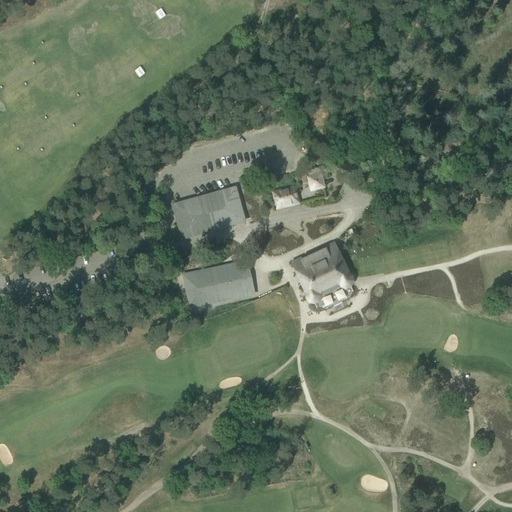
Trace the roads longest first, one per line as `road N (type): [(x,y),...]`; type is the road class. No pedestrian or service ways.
road 1 (track): [(68,511),(161,477),(211,440),(269,416),(314,410),(371,453),(387,480),(391,511)]
road 2 (track): [(314,410),(296,353),(302,322),(353,309),(365,294),(323,208)]
road 3 (track): [(302,322),(287,283),(187,314),(171,247)]
